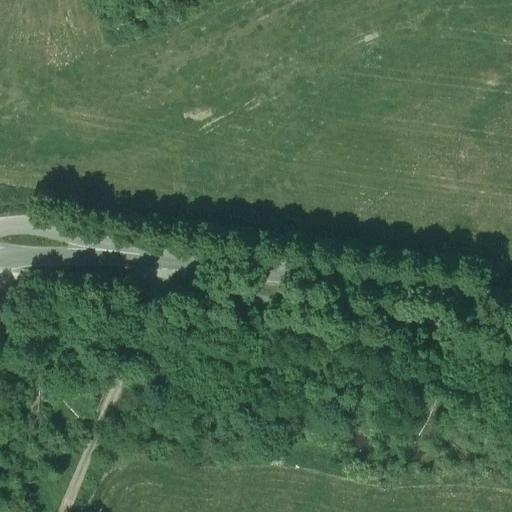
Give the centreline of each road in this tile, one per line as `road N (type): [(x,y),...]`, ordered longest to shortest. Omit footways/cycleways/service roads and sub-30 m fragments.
road 1 (unclassified): [(0,243),(169,254),(511,310)]
road 2 (track): [(68,511),(169,254)]
